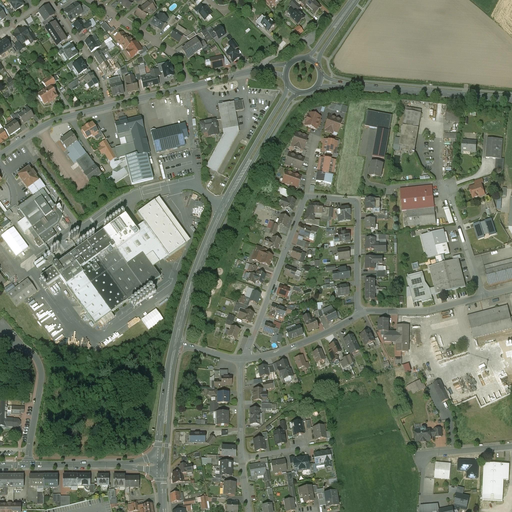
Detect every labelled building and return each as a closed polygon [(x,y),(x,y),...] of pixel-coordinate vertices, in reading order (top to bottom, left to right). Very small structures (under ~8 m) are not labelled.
[(20,0),(12,0),(8,3),(15,13),(25,6),(20,0)] [(120,0),(118,4),(128,10),(134,1),(132,0),(120,0)] [(294,0),(294,1),(296,3),(298,6),(302,2),(314,14),(315,14),(313,13),(319,7),(320,8),(312,0),(294,0)] [(76,4),(65,12),(71,21),(71,20),(70,19),(73,18),(74,19),(81,14),(82,13),(79,8),(76,4)] [(155,11),(151,5),(147,8),(146,7),(144,11),(141,9),(142,9),(141,8),(141,9),(148,14),(150,15),(155,11)] [(48,6),(38,13),(45,22),(47,20),(54,15),(48,6)] [(87,14),(83,6),(79,8),(82,13),(81,14),(83,17),(87,14)] [(199,12),(199,13),(205,20),(212,14),(205,7),(204,9),(199,12)] [(141,9),(140,8),(135,15),(144,21),(148,14),(141,9)] [(304,18),(297,11),(296,12),(292,8),(288,13),(291,17),(290,18),(297,25),(304,18)] [(165,23),(156,17),(151,25),(155,28),(155,27),(161,30),(165,23)] [(275,25),(267,18),(265,20),(262,17),(256,23),(261,29),(263,27),(268,32),(275,25)] [(179,22),(173,18),(168,25),(172,28),(179,22)] [(74,25),(74,26),(79,34),(86,30),(83,25),(81,22),(80,21),(77,23),(74,25)] [(89,22),(83,25),(86,30),(92,26),(89,22)] [(55,23),(45,30),(48,34),(49,33),(52,37),(50,39),(52,38),(55,42),(54,43),(57,47),(60,45),(67,40),(62,33),(60,30),(60,31),(55,23)] [(111,30),(105,23),(101,27),(107,34),(109,32),(111,34),(115,30),(113,28),(111,30)] [(299,25),(293,30),(298,36),(304,31),(299,25)] [(186,32),(178,26),(170,38),(179,43),(186,32)] [(213,31),(216,36),(219,39),(225,35),(219,27),(213,31)] [(24,28),(21,31),(20,30),(20,29),(19,30),(16,32),(24,44),(29,41),(31,39),(29,36),(24,28)] [(212,29),(208,32),(210,35),(213,39),(216,36),(213,31),(212,29)] [(206,30),(201,33),(205,38),(210,35),(208,32),(206,30)] [(24,44),(16,32),(15,33),(14,33),(15,33),(15,34),(13,36),(18,43),(20,47),(23,45),(24,44)] [(31,45),(37,41),(32,34),(29,36),(31,39),(29,41),(31,45)] [(122,34),(115,38),(120,45),(121,45),(124,50),(127,48),(134,44),(131,39),(130,39),(128,39),(127,37),(125,38),(123,34),(122,34)] [(95,42),(92,38),(85,43),(91,52),(98,48),(98,47),(95,42)] [(5,39),(0,42),(0,55),(11,48),(9,44),(5,39)] [(196,40),(185,47),(186,48),(182,50),(188,60),(194,56),(193,55),(202,49),(199,45),(196,40)] [(233,41),(228,45),(231,50),(234,48),(235,50),(238,48),(233,41)] [(14,46),(12,42),(9,44),(11,48),(15,54),(18,51),(14,46)] [(141,50),(136,42),(134,44),(127,48),(129,51),(127,52),(131,58),(133,57),(138,54),(142,51),(141,50)] [(20,47),(18,43),(14,46),(18,51),(19,53),(25,49),(23,45),(20,47)] [(218,44),(208,48),(208,49),(211,49),(212,52),(220,50),(218,44)] [(72,47),(64,52),(69,61),(77,55),(72,47)] [(147,51),(145,47),(141,50),(142,51),(138,54),(140,56),(147,51)] [(231,50),(226,53),(233,63),(240,58),(235,50),(234,48),(231,50)] [(104,49),(100,52),(104,58),(105,57),(103,55),(106,53),(107,54),(109,53),(107,50),(105,51),(104,49)] [(100,52),(93,56),(100,66),(106,62),(104,58),(100,52)] [(221,57),(210,60),(212,69),(223,67),(223,66),(221,58),(221,57)] [(225,57),(221,58),(223,66),(230,65),(225,57)] [(75,65),(73,66),(74,68),(79,75),(87,70),(85,67),(83,64),(81,61),(75,65)] [(73,62),(67,66),(70,71),(74,68),(73,66),(75,65),(73,62)] [(106,62),(100,66),(106,76),(113,72),(112,71),(110,68),(107,63),(106,62)] [(171,64),(161,67),(164,79),(175,77),(171,64)] [(141,80),(143,89),(158,85),(156,77),(155,71),(151,72),(151,74),(152,77),(147,79),(141,80)] [(52,79),(49,74),(46,76),(48,79),(42,83),(47,90),(50,87),(50,88),(56,84),(55,83),(52,79)] [(86,75),(78,80),(79,83),(84,80),(88,78),(86,75)] [(88,78),(84,80),(87,85),(89,85),(90,88),(89,89),(90,89),(98,84),(97,84),(92,76),(92,75),(88,78)] [(12,83),(7,86),(10,91),(16,87),(10,78),(7,80),(9,83),(11,82),(12,83)] [(118,78),(108,81),(110,85),(113,97),(123,94),(121,84),(121,83),(120,83),(119,78),(118,78)] [(126,84),(128,93),(138,90),(136,82),(130,83),(126,84)] [(47,90),(38,96),(44,105),(48,103),(49,104),(57,99),(57,97),(50,88),(50,87),(47,90)] [(242,101),(229,104),(229,103),(223,105),(218,106),(224,135),(218,145),(229,151),(239,132),(235,112),(244,110),(242,101)] [(332,101),(330,109),(346,114),(348,106),(332,101)] [(27,110),(23,114),(19,117),(20,119),(24,124),(33,118),(30,114),(28,110),(27,110)] [(392,116),(367,111),(364,127),(389,131),(392,116)] [(421,114),(406,111),(402,131),(418,134),(421,114)] [(447,121),(461,122),(462,113),(447,113),(447,121)] [(320,118),(309,114),(307,120),(304,119),(320,124),(321,121),(319,120),(320,118)] [(329,115),(324,129),(332,132),(332,134),(337,119),(332,118),(333,116),(329,115)] [(141,117),(115,124),(118,135),(121,147),(111,149),(117,160),(125,158),(126,161),(127,167),(129,175),(132,185),(153,180),(148,158),(151,158),(141,117)] [(320,124),(304,119),(307,120),(305,126),(316,130),(317,127),(318,128),(320,124)] [(342,121),(337,119),(332,134),(333,132),(337,133),(342,121)] [(215,120),(200,123),(202,133),(211,132),(212,134),(217,133),(215,120)] [(13,124),(11,121),(10,122),(9,122),(7,124),(8,125),(7,125),(9,127),(4,130),(9,137),(20,129),(15,122),(13,124)] [(92,124),(86,128),(82,130),(87,139),(97,133),(94,127),(92,124)] [(102,135),(96,125),(94,127),(97,133),(99,137),(102,135)] [(180,126),(151,134),(156,153),(185,146),(180,126)] [(389,131),(378,129),(373,157),(384,160),(390,131),(389,131)] [(414,153),(418,134),(402,131),(401,139),(396,139),(395,144),(394,144),(393,150),(399,151),(400,146),(410,148),(410,150),(411,153),(415,154),(415,153),(414,153)] [(71,133),(60,141),(66,150),(69,148),(77,142),(75,138),(71,133)] [(302,135),(296,133),(292,146),(295,147),(294,148),(297,149),(302,135)] [(445,133),(445,139),(451,139),(451,141),(457,142),(457,133),(445,133)] [(307,137),(302,135),(297,149),(300,150),(300,149),(303,150),(307,137)] [(503,140),(487,138),(486,158),(501,159),(503,140)] [(116,158),(106,141),(100,145),(111,162),(116,158)] [(86,155),(77,142),(69,148),(78,161),(86,155)] [(476,142),(463,142),(462,152),(475,153),(476,142)] [(229,151),(218,145),(206,167),(217,173),(229,151)] [(296,157),(289,154),(285,165),(293,167),(296,157)] [(78,161),(76,162),(84,174),(95,166),(87,155),(86,155),(78,161)] [(304,160),(296,157),(293,167),(300,170),(304,160)] [(116,158),(111,162),(110,166),(113,170),(126,161),(125,158),(117,160),(116,158)] [(335,161),(320,159),(317,174),(332,176),(335,161)] [(383,164),(372,162),(369,176),(381,178),(380,178),(382,169),(383,164)] [(504,163),(495,163),(494,175),(503,172),(504,163)] [(95,166),(84,174),(83,174),(90,183),(101,175),(95,166)] [(113,173),(112,177),(106,181),(110,187),(129,175),(127,167),(117,174),(113,173)] [(39,180),(38,181),(35,177),(37,176),(33,171),(31,172),(29,168),(28,168),(21,173),(18,176),(18,175),(18,176),(27,189),(28,189),(33,197),(31,198),(17,208),(18,209),(17,210),(17,213),(22,220),(18,224),(24,233),(28,230),(36,240),(34,241),(39,248),(56,235),(55,233),(52,229),(58,224),(61,218),(61,216),(57,210),(61,207),(59,205),(56,208),(43,190),(45,188),(39,180)] [(293,175),(286,172),(282,183),(290,185),(293,175)] [(332,176),(317,174),(316,182),(331,185),(332,176)] [(301,178),(293,175),(290,185),(297,188),(301,178)] [(480,184),(475,186),(476,187),(470,189),(473,198),(474,198),(475,198),(477,198),(478,196),(478,195),(483,194),(481,190),(483,189),(481,185),(480,184)] [(432,186),(400,189),(402,212),(434,209),(432,186)] [(290,193),(278,187),(276,193),(289,197),(290,193)] [(56,203),(50,195),(48,196),(54,205),(56,203)] [(288,199),(287,202),(282,200),(280,206),(280,208),(283,209),(284,208),(292,211),(295,201),(288,199)] [(375,200),(366,200),(366,210),(373,210),(375,210),(375,200)] [(492,200),(486,202),(488,211),(489,210),(490,210),(491,215),(497,213),(492,200)] [(154,201),(137,213),(144,223),(169,257),(186,244),(154,201)] [(322,205),(311,204),(311,205),(311,213),(313,213),(321,214),(322,214),(322,208),(322,205)] [(310,205),(304,220),(304,221),(306,221),(306,220),(314,221),(314,217),(313,217),(313,213),(311,213),(311,205),(310,205)] [(451,206),(445,207),(448,224),(453,223),(451,206)] [(349,207),(339,209),(341,217),(350,216),(349,207)] [(434,209),(402,212),(404,227),(436,224),(434,209)] [(281,216),(277,225),(286,228),(289,219),(281,216)] [(375,219),(366,219),(366,230),(375,230),(375,219)] [(491,220),(473,225),(478,240),(484,238),(483,236),(490,234),(490,236),(496,234),(491,220)] [(10,223),(3,228),(3,229),(6,233),(3,235),(19,257),(30,249),(10,223)] [(144,223),(113,246),(126,265),(142,253),(153,268),(169,257),(144,223)] [(311,230),(302,227),(299,235),(309,238),(310,234),(315,236),(318,229),(312,227),(311,230)] [(444,230),(421,236),(427,260),(435,257),(437,265),(429,267),(436,295),(466,287),(459,260),(446,263),(444,255),(445,255),(449,254),(447,244),(444,230)] [(103,232),(87,244),(97,258),(113,246),(103,232)] [(348,232),(338,234),(339,243),(339,242),(345,241),(345,243),(350,243),(350,241),(348,232)] [(281,241),(273,238),(271,242),(269,247),(269,248),(277,251),(281,241)] [(307,243),(298,239),(296,246),(304,249),(307,243)] [(373,239),(366,239),(366,243),(366,246),(366,250),(375,250),(375,244),(375,239),(373,239)] [(97,258),(87,244),(70,256),(80,270),(97,258)] [(143,290),(126,265),(113,246),(97,258),(128,301),(143,290)] [(263,248),(257,246),(254,253),(260,256),(261,252),(263,248)] [(302,253),(293,250),(291,257),(299,260),(299,261),(302,253)] [(348,250),(337,251),(338,260),(344,259),(345,260),(349,259),(348,250)] [(266,254),(261,252),(260,256),(254,253),(252,260),(269,266),(272,256),(266,254)] [(126,265),(143,290),(160,278),(153,268),(142,253),(126,265)] [(70,256),(58,265),(56,263),(51,266),(53,268),(60,277),(94,325),(111,313),(80,270),(70,256)] [(128,301),(97,258),(80,270),(111,313),(128,301)] [(375,258),(366,258),(366,270),(375,270),(375,266),(375,258)] [(511,259),(484,267),(489,286),(511,280),(511,259)] [(53,268),(41,277),(47,286),(60,277),(53,268)] [(296,271),(287,268),(284,276),(293,279),(294,276),(296,271)] [(348,269),(342,270),(342,269),(338,269),(338,273),(339,280),(340,280),(349,278),(348,269)] [(265,276),(257,273),(256,277),(254,282),(255,282),(262,285),(265,276)] [(28,280),(7,294),(16,307),(37,292),(28,280)] [(375,280),(366,280),(366,291),(375,291),(375,280)] [(151,286),(129,302),(134,309),(156,293),(151,286)] [(348,286),(336,287),(338,297),(349,295),(348,286)] [(284,288),(280,287),(277,294),(282,296),(282,297),(286,299),(290,290),(287,289),(284,288)] [(375,291),(366,291),(366,301),(375,301),(375,291)] [(260,295),(253,292),(250,300),(249,302),(257,305),(260,295)] [(250,300),(241,297),(239,303),(241,304),(248,307),(249,302),(250,300)] [(285,310),(273,305),(268,317),(275,319),(274,318),(275,315),(283,318),(284,316),(285,316),(286,314),(285,312),(285,311),(285,310)] [(507,306),(468,316),(469,321),(473,339),(474,339),(511,328),(511,318),(510,319),(509,311),(507,306)] [(331,307),(322,311),(324,315),(324,316),(328,323),(333,320),(334,321),(337,319),(331,307)] [(149,330),(164,320),(156,309),(141,319),(149,330)] [(253,314),(245,311),(244,315),(242,320),(250,323),(253,314)] [(309,316),(303,319),(305,324),(311,322),(309,316)] [(389,319),(383,319),(383,321),(379,321),(379,333),(383,333),(383,337),(384,337),(384,342),(397,343),(397,333),(389,333),(389,328),(389,325),(389,319)] [(305,324),(308,332),(314,330),(318,328),(315,320),(311,322),(305,324)] [(272,326),(266,324),(263,333),(267,334),(268,334),(272,335),(273,334),(276,335),(278,330),(275,329),(275,328),(272,326)] [(295,325),(291,327),(292,329),(286,332),(289,340),(303,335),(299,327),(296,328),(295,325)] [(409,326),(397,326),(397,333),(397,343),(397,352),(408,353),(409,326)] [(240,330),(231,327),(230,332),(227,331),(225,335),(228,336),(236,339),(237,335),(238,335),(240,330)] [(370,331),(360,336),(366,347),(375,342),(370,331)] [(353,336),(343,340),(350,355),(354,353),(352,349),(357,347),(358,347),(353,336)] [(336,344),(329,347),(331,352),(329,354),(333,363),(338,361),(338,360),(338,359),(337,357),(336,357),(335,355),(341,353),(336,344)] [(321,350),(312,354),(313,358),(314,358),(316,364),(325,360),(321,350)] [(302,356),(294,359),(298,370),(306,367),(306,369),(309,368),(308,363),(305,364),(302,356)] [(286,361),(278,364),(284,380),(292,377),(292,376),(292,375),(290,370),(289,370),(286,361)] [(409,364),(404,366),(406,373),(412,371),(409,364)] [(267,366),(258,368),(260,378),(268,376),(268,374),(267,367),(267,366)] [(273,366),(267,367),(268,374),(275,373),(273,366)] [(228,371),(219,371),(219,381),(221,381),(221,377),(228,377),(228,371)] [(228,377),(221,377),(221,381),(222,381),(222,386),(232,386),(231,377),(228,377)] [(442,403),(449,399),(441,381),(433,385),(442,403)] [(271,382),(263,384),(264,390),(273,388),(271,382)] [(262,390),(254,390),(254,401),(262,401),(262,390)] [(228,394),(217,394),(217,398),(218,404),(228,404),(228,394)] [(0,426),(13,428),(13,420),(6,420),(6,414),(11,415),(20,415),(21,414),(24,414),(24,408),(12,407),(11,412),(6,411),(7,401),(0,400),(0,426)] [(259,409),(250,410),(250,415),(251,415),(251,419),(251,420),(259,420),(259,409)] [(228,413),(217,413),(217,419),(216,419),(216,426),(217,426),(228,426),(228,413)] [(301,421),(292,423),(294,436),(304,434),(302,423),(302,421),(301,421)] [(324,426),(313,428),(316,440),(326,439),(324,426)] [(430,430),(426,431),(426,430),(424,428),(422,428),(421,430),(421,431),(415,431),(416,442),(421,441),(421,443),(426,443),(426,441),(431,441),(430,437),(435,436),(434,431),(430,432),(430,430)] [(284,431),(274,433),(276,445),(286,444),(284,431)] [(205,434),(190,434),(190,443),(205,443),(205,438),(205,434)] [(212,436),(207,443),(210,446),(215,439),(212,436)] [(263,439),(253,440),(253,441),(254,441),(255,445),(254,445),(255,452),(265,450),(264,441),(263,439)] [(235,448),(222,447),(221,457),(235,457),(235,448)] [(329,451),(314,454),(316,464),(319,463),(319,465),(320,465),(320,463),(324,463),(325,468),(331,467),(330,461),(331,461),(330,456),(329,451)] [(308,457),(292,460),(294,472),(294,473),(294,474),(297,474),(297,471),(303,470),(303,472),(302,473),(302,474),(303,475),(306,475),(307,475),(310,475),(310,474),(310,471),(309,465),(308,457)] [(284,461),(279,461),(279,462),(272,463),(273,473),(286,471),(284,461)] [(231,463),(220,463),(220,471),(221,471),(220,473),(220,476),(221,476),(231,477),(231,471),(231,464),(231,463)] [(451,465),(436,463),(435,478),(449,480),(451,465)] [(509,464),(484,463),(482,500),(503,501),(503,480),(509,480),(509,464)] [(264,464),(250,466),(251,477),(252,480),(256,480),(255,477),(265,475),(264,465),(264,464)] [(191,466),(179,467),(179,472),(173,473),(173,478),(172,478),(173,484),(182,482),(181,473),(186,472),(186,473),(192,472),(191,466)] [(23,476),(0,476),(0,488),(6,489),(6,490),(14,490),(23,490),(23,476)] [(43,476),(29,476),(29,487),(37,487),(43,487),(43,476)] [(57,476),(43,476),(43,487),(43,489),(50,489),(57,488),(57,476)] [(77,476),(63,476),(63,487),(71,487),(77,487),(77,476)] [(90,476),(77,476),(77,487),(84,487),(86,487),(90,487),(90,485),(90,476)] [(108,476),(97,476),(97,486),(108,486),(108,476)] [(125,476),(114,476),(114,488),(118,488),(125,488),(125,478),(125,476)] [(139,478),(125,478),(125,488),(125,494),(129,494),(129,488),(139,488),(139,478)] [(235,483),(224,483),(224,496),(228,496),(234,496),(235,483)] [(311,487),(299,489),(299,494),(302,494),(304,503),(313,502),(312,494),(311,487)] [(322,490),(317,490),(317,493),(318,501),(325,499),(324,494),(324,491),(324,489),(322,489),(322,490)] [(324,494),(325,499),(326,505),(326,508),(338,506),(338,501),(336,501),(335,492),(324,494)] [(179,493),(170,495),(172,503),(180,502),(179,493)] [(462,496),(456,494),(455,499),(456,499),(455,506),(459,507),(461,508),(462,505),(467,507),(469,497),(462,496)] [(293,500),(284,501),(285,511),(290,511),(295,511),(293,500)] [(237,511),(238,503),(227,503),(227,511),(231,511),(233,511),(237,511)]
